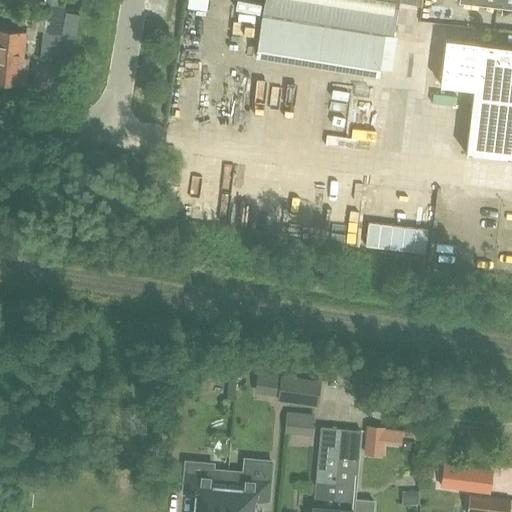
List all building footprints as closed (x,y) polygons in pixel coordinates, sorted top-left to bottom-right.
[(264,0),(262,13),(274,15),(394,36),(400,2),(417,5),(418,0),(264,0)] [(45,8),(44,13),(41,33),(76,38),(80,10),(61,7),(60,11),(45,8)] [(26,32),(14,31),(0,29),(0,83),(26,86),(28,58),(23,57),(26,32)] [(511,46),(445,38),(440,84),(473,88),(465,153),(511,158),(511,46)] [(281,392),(280,399),(319,404),(322,380),(283,375),(281,392)] [(291,432),(319,433),(320,411),(292,410),(291,432)] [(383,442),(385,428),(385,426),(367,425),(364,454),(382,456),(383,442)] [(346,429),(320,426),(312,511),(332,511),(337,455),(344,456),(346,429)] [(360,430),(346,429),(344,456),(337,455),(332,511),(373,511),(374,500),(354,498),(360,430)] [(411,442),(403,441),(401,449),(410,451),(411,442)] [(226,488),(223,511),(252,511),(254,498),(268,499),(271,461),(245,459),(245,460),(246,460),(246,466),(244,466),(242,489),(226,488)] [(223,511),(226,488),(210,486),(212,464),(186,461),(183,492),(197,493),(195,511),(223,511)] [(443,465),(441,486),(488,491),(491,470),(443,465)] [(402,490),(402,504),(418,504),(418,490),(402,490)] [(469,495),(466,511),(508,511),(510,499),(469,495)]
